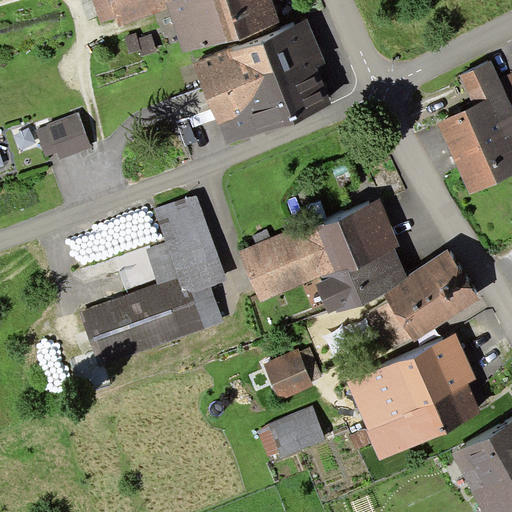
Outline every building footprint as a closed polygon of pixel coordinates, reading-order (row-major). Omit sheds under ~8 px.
[(107,0),(117,28),(157,14),(165,40),(178,35),(185,55),(281,23),(273,0),(107,0)] [(308,18),(194,65),(227,146),(332,103),(317,67),(326,63),(308,18)] [(438,119),(467,183),(511,163),(511,131),(508,123),(490,83),(480,60),(455,72),(470,105),(438,119)] [(490,83),(508,123),(511,121),(511,77),(510,74),(490,83)] [(70,114),(33,129),(44,158),(82,143),(70,114)] [(308,221),(323,263),(337,303),(395,282),(366,200),(308,221)] [(308,221),(236,246),(251,289),(323,263),(308,221)] [(412,334),(475,298),(471,290),(451,257),(390,294),(412,334)] [(181,281),(84,312),(100,359),(197,328),(181,281)] [(412,334),(390,294),(363,309),(385,349),(412,334)] [(347,383),(379,452),(471,409),(438,340),(347,383)] [(289,347),(260,361),(274,389),(303,375),(289,347)] [(306,407),(254,427),(265,455),(317,434),(306,407)] [(511,511),(511,414),(446,450),(479,511),(511,511)]
